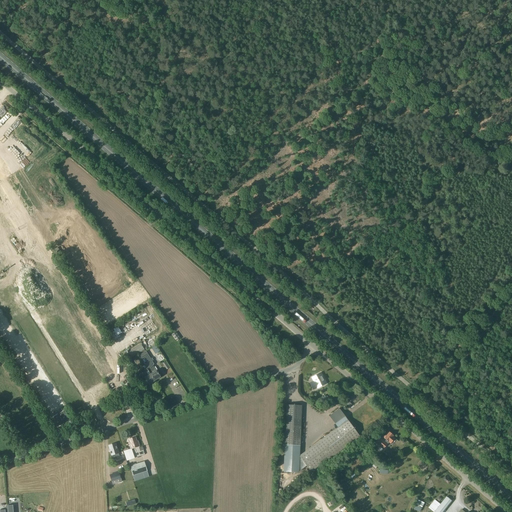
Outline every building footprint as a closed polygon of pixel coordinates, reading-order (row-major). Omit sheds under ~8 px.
[(9,130),(19,119),(17,117),(7,128),(9,130)] [(0,262),(4,270),(9,268),(0,250),(0,262)] [(7,332),(10,330),(0,313),(0,335),(4,335),(9,344),(7,332)] [(140,354),(145,351),(144,350),(141,345),(128,353),(131,358),(139,353),(140,354)] [(151,351),(155,357),(159,354),(155,348),(151,351)] [(142,353),(138,355),(154,381),(160,377),(156,370),(155,371),(152,365),(153,365),(153,364),(152,363),(146,353),(144,355),(142,353)] [(148,385),(154,381),(138,355),(145,367),(143,369),(146,373),(148,375),(144,378),(148,385)] [(317,388),(326,384),(320,373),(312,378),(314,382),(310,383),(313,390),(317,388)] [(347,420),(339,409),(329,416),(337,427),(299,456),(299,446),(300,446),(302,406),(286,405),(283,471),(298,471),(299,456),(311,473),(360,437),(347,420)] [(68,423),(71,421),(64,410),(58,414),(65,425),(68,423)] [(393,437),(394,436),(389,432),(384,437),(382,435),(375,442),(383,449),(389,443),(390,444),(395,439),(393,437)] [(127,440),(130,449),(139,446),(138,441),(137,441),(135,437),(127,440)] [(358,448),(365,443),(369,440),(368,438),(356,446),(358,448)] [(111,455),(118,453),(115,444),(108,446),(111,455)] [(135,461),(132,452),(124,454),(127,464),(135,461)] [(357,468),(364,463),(360,459),(353,464),(357,468)] [(133,476),(147,471),(144,462),(130,466),(133,476)] [(113,484),(121,482),(118,472),(110,475),(113,484)] [(451,501),(442,511),(452,501),(447,497),(446,497),(451,501)]
